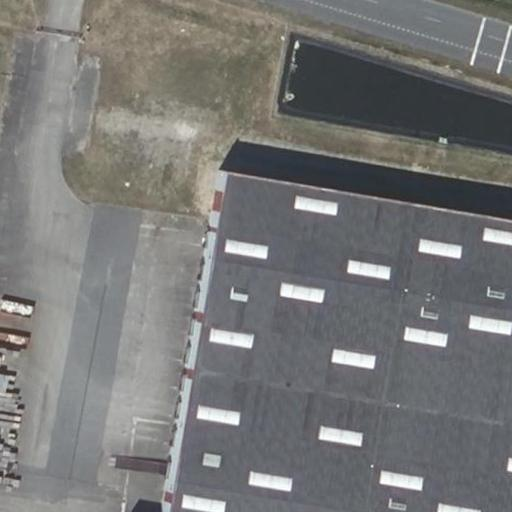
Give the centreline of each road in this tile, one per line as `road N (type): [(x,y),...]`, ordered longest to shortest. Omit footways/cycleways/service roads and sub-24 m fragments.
road 1 (unknown): [(0,461),(35,330),(78,0)]
road 2 (residential): [(362,0),(511,44)]
